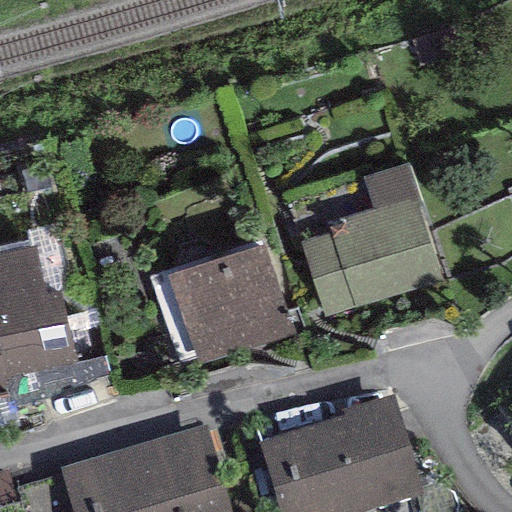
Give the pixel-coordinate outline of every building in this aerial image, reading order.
[(404,194),(292,235),(324,321),(436,279),(404,194)] [(286,326),(258,239),(173,266),(201,353),(286,326)] [(35,247),(0,254),(0,361),(4,379),(75,363),(59,293),(46,296),(35,247)] [(385,410),(253,460),(273,511),(390,511),(419,501),(385,410)] [(223,511),(207,443),(52,481),(59,511),(223,511)]
